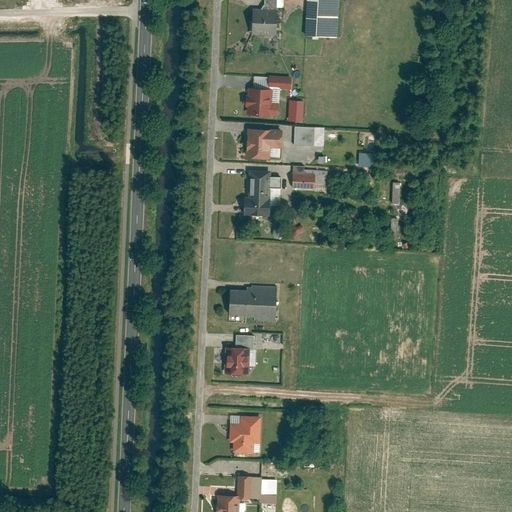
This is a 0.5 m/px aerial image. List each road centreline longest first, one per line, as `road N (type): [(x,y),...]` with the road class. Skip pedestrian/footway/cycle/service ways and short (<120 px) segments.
road 1 (tertiary): [(123,511),(146,0)]
road 2 (unclassified): [(195,511),(217,0)]
road 3 (track): [(200,389),(429,405)]
road 4 (track): [(145,14),(0,14)]
